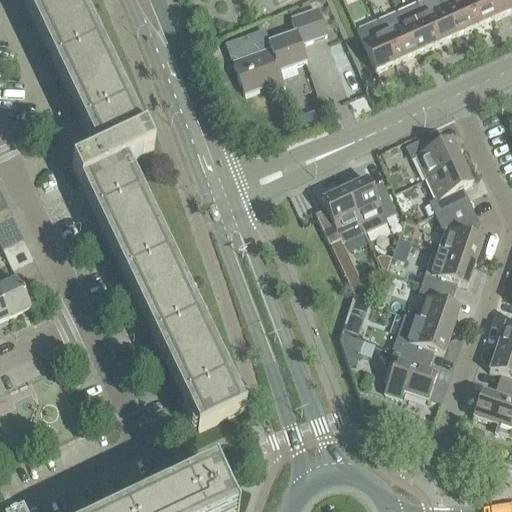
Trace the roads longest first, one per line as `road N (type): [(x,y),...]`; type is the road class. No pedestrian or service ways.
road 1 (tertiary): [(344,476),(317,429),(248,243),(223,214)]
road 2 (residential): [(0,510),(139,442),(84,321)]
road 3 (tertiary): [(223,214),(227,253),(307,487)]
road 4 (residential): [(217,196),(459,98)]
road 5 (tertiary): [(217,196),(136,0)]
road 6 (residential): [(439,442),(511,245)]
road 7 (residential): [(84,321),(0,144)]
road 8 (residential): [(511,212),(459,98)]
